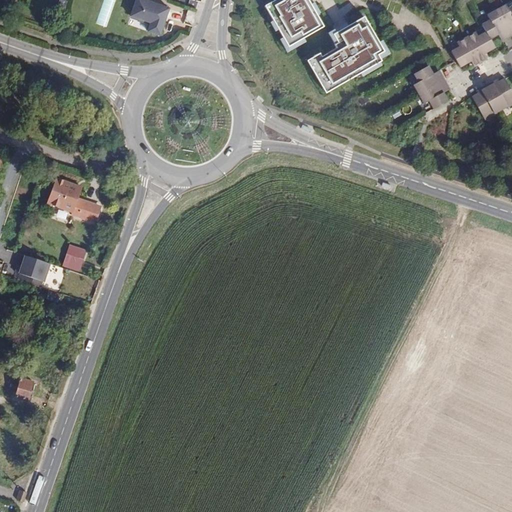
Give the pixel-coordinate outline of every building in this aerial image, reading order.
[(107,27),(115,0),(104,0),(97,24),(107,27)] [(165,11),(167,4),(156,0),(142,0),(142,2),(140,1),(137,8),(147,11),(146,15),(167,22),(170,12),(165,11)] [(301,0),(284,0),(263,11),(286,55),(321,36),(301,0)] [(506,5),(497,10),(511,36),(511,35),(511,8),(509,10),(506,5)] [(487,32),(490,39),(498,35),(497,32),(499,31),(504,40),(511,36),(497,10),(487,16),(491,22),(483,26),(487,32)] [(387,60),(362,19),(329,39),(337,52),(308,69),(325,97),(387,60)] [(490,39),(487,32),(479,37),(476,32),(466,38),(481,63),(487,59),(484,54),(483,51),(485,50),(487,52),(495,48),(490,39)] [(474,67),(481,63),(466,38),(457,43),(459,48),(451,52),(460,67),(468,63),(467,60),(469,59),(471,61),(474,67)] [(414,85),(419,94),(445,80),(441,74),(432,79),(431,76),(433,74),(429,66),(415,74),(419,82),(414,85)] [(494,82),(487,86),(501,110),(508,106),(508,107),(511,105),(511,90),(505,79),(498,82),(499,84),(496,86),(494,82)] [(445,80),(419,94),(424,104),(429,101),(434,109),(448,101),(443,93),(441,95),(439,92),(448,87),(445,80)] [(501,110),(487,86),(481,89),(483,93),(479,95),(479,93),(472,97),(485,120),(495,115),(495,114),(501,110)] [(60,179),(50,204),(75,213),(74,216),(99,225),(106,207),(81,198),(84,189),(60,179)] [(70,244),(64,265),(83,271),(90,250),(70,244)] [(53,264),(28,256),(21,274),(47,283),(53,264)] [(33,394),(37,383),(26,379),(20,398),(34,403),(37,395),(33,394)] [(29,494),(21,491),(17,499),(26,503),(29,494)]
